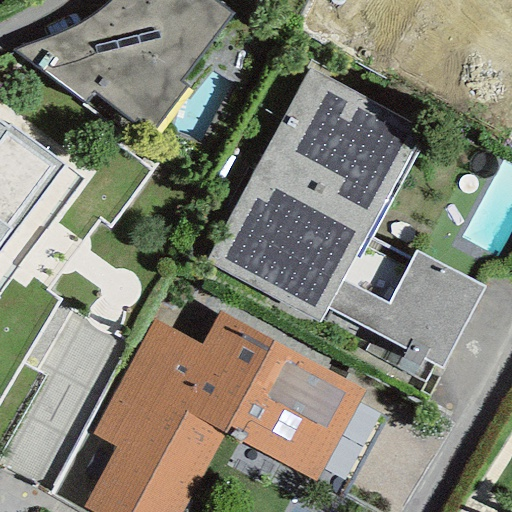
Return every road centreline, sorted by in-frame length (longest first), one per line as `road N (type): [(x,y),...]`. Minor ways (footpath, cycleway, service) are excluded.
road 1 (residential): [(405,511),(511,306)]
road 2 (unknown): [(12,494),(86,292)]
